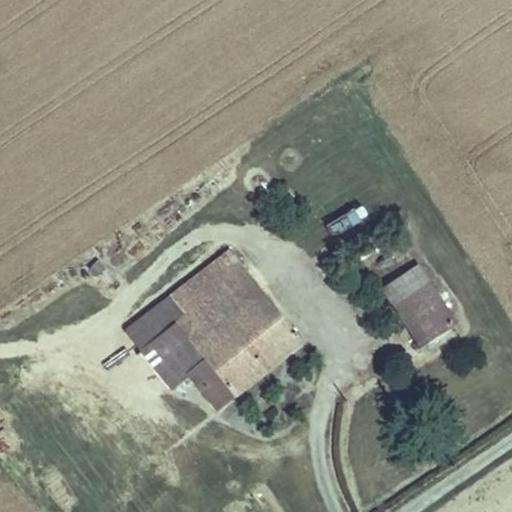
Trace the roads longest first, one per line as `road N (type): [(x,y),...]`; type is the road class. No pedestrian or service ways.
road 1 (track): [(0,347),(95,318),(125,297)]
road 2 (residential): [(402,511),(511,437)]
